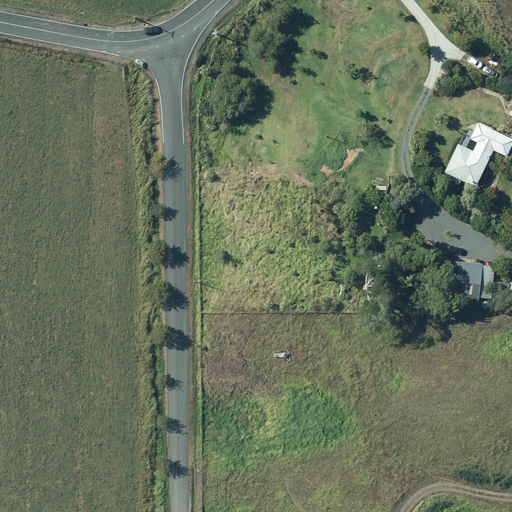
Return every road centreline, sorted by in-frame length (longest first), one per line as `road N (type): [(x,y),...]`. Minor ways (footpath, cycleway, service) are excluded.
road 1 (unclassified): [(179,511),(171,89),(161,35)]
road 2 (tertiary): [(0,21),(100,40),(161,35)]
